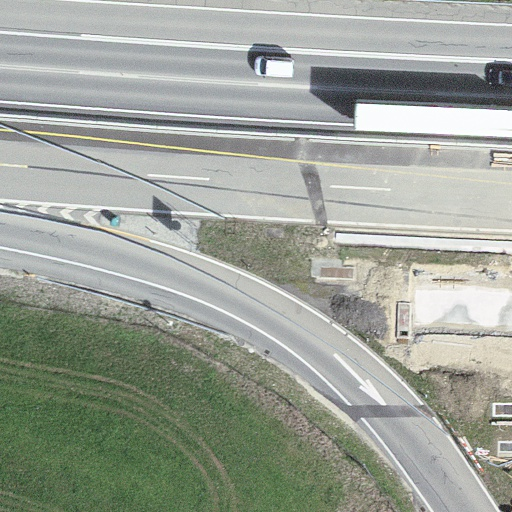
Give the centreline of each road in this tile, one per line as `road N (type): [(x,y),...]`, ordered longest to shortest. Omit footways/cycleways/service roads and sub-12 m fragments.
road 1 (motorway): [(0,226),(185,275),(267,309),(332,353),(402,423),(464,511)]
road 2 (motorway): [(0,162),(511,194)]
road 3 (motorway): [(511,95),(71,72)]
road 4 (motorway): [(511,55),(71,72)]
